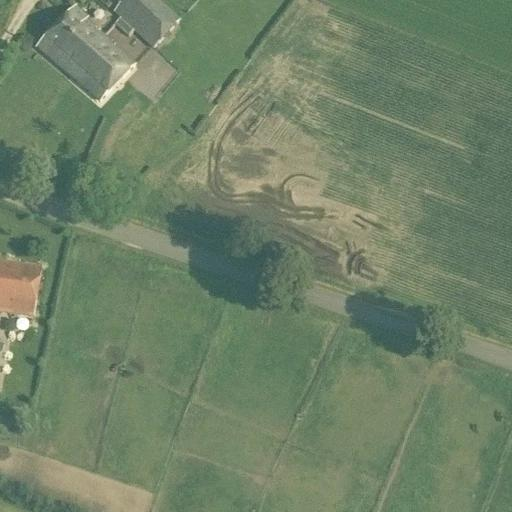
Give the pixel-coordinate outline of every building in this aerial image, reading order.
[(180,26),(152,0),(128,0),(114,15),(154,53),(180,26)] [(88,21),(73,7),(36,50),(68,77),(103,37),(87,23),(88,21)] [(103,37),(68,77),(100,105),(135,64),(103,37)] [(151,99),(115,137),(148,167),(183,129),(151,99)] [(0,315),(34,321),(41,270),(0,264),(0,315)]
